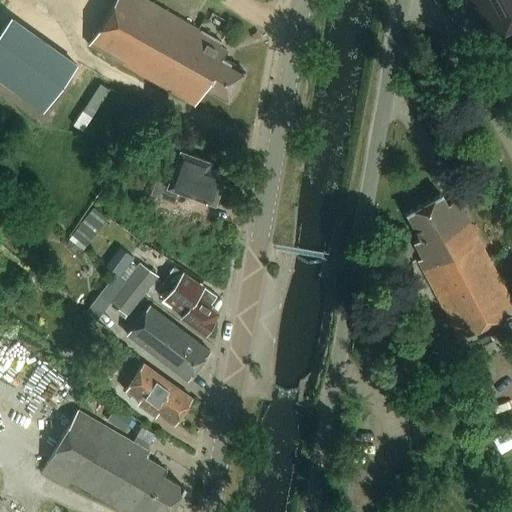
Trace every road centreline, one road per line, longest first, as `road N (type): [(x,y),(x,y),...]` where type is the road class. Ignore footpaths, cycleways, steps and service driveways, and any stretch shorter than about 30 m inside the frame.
road 1 (tertiary): [(206,511),(302,0)]
road 2 (unclassified): [(312,511),(403,0)]
